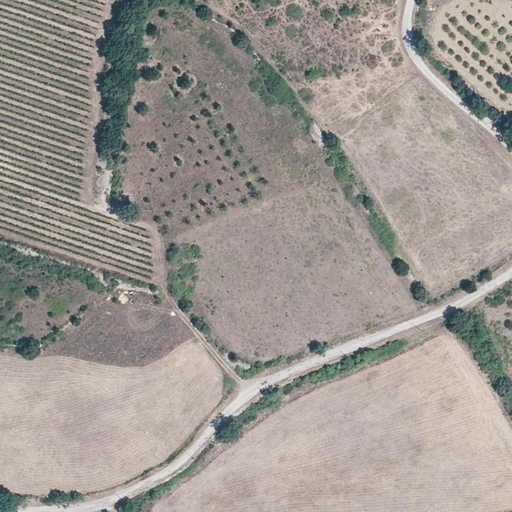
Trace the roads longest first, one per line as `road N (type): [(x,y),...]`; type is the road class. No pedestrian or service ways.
road 1 (unclassified): [(511,272),(453,307),(246,395),(196,455),(169,474),(117,499),(62,511)]
road 2 (unclassified): [(414,0),(409,41),(441,84),(511,145)]
